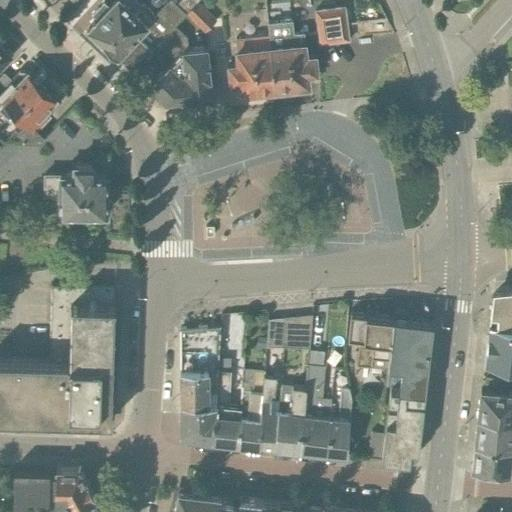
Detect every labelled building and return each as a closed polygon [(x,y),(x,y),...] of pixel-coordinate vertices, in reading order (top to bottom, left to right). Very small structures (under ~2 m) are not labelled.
[(140,2),(137,0),(115,0),(88,28),(117,56),(119,53),(129,63),(139,52),(144,56),(149,51),(158,41),(175,24),(185,13),(197,1),(197,0),(179,0),(176,3),(172,0),(167,0),(154,14),(153,10),(146,4),(140,2)] [(197,1),(185,13),(203,31),(215,19),(197,1)] [(328,20),(316,21),(318,39),(330,38),(328,20)] [(175,24),(158,41),(149,51),(166,65),(150,84),(152,85),(149,88),(161,100),(164,97),(166,99),(181,97),(181,99),(196,98),(196,96),(211,94),(205,45),(192,46),(191,41),(175,24)] [(270,33),(275,88),(309,84),(308,72),(317,71),(315,53),(308,54),(306,40),(305,40),(304,30),(270,33)] [(241,91),(275,88),(270,33),(235,37),(236,60),(228,61),(230,81),(240,80),(241,91)] [(0,66),(12,54),(7,49),(6,50),(0,44),(0,66)] [(0,108),(9,117),(42,84),(27,71),(20,70),(11,79),(3,72),(0,75),(0,108)] [(25,140),(39,140),(40,140),(40,139),(47,132),(39,124),(57,105),(56,97),(42,84),(9,117),(19,128),(16,131),(25,140)] [(51,133),(79,150),(93,128),(65,111),(51,133)] [(109,194),(107,194),(107,173),(93,173),(93,163),(74,163),(73,171),(44,172),(43,193),(38,193),(38,190),(19,190),(19,212),(38,212),(38,209),(43,209),(43,212),(48,212),(48,221),(56,221),(56,212),(107,212),(107,209),(109,209),(113,205),(113,197),(109,194)] [(51,284),(49,358),(0,357),(0,416),(112,419),(112,417),(111,417),(112,385),(116,385),(116,365),(112,365),(114,287),(115,287),(115,285),(113,285),(51,284)] [(511,285),(501,287),(492,295),(489,322),(511,324),(511,285)] [(348,337),(359,338),(357,364),(388,366),(388,365),(387,365),(394,315),(391,314),(391,316),(377,314),(378,310),(367,309),(367,313),(352,312),(353,310),(351,310),(348,337)] [(386,385),(391,385),(385,431),(382,458),(409,461),(410,456),(414,456),(415,449),(418,449),(423,404),(421,404),(423,391),(426,391),(434,321),(432,321),(433,319),(431,319),(431,320),(422,319),(422,317),(409,315),(407,311),(396,310),(394,315),(387,365),(388,365),(388,366),(386,385)] [(284,347),(309,347),(312,314),(287,316),(284,347)] [(266,346),(284,347),(287,316),(268,318),(267,337),(266,346)] [(488,360),(487,364),(511,367),(511,324),(489,322),(484,360),(488,360)] [(180,327),(180,364),(180,383),(181,401),(180,430),(184,435),(185,434),(212,438),(217,369),(218,369),(220,324),(180,327)] [(266,350),(266,346),(267,337),(257,336),(256,349),(266,350)] [(306,385),(298,448),(324,451),(328,414),(329,414),(331,396),(322,396),(325,364),(306,362),(305,385),(306,385)] [(212,438),(236,441),(240,413),(241,403),(243,393),(245,367),(243,367),(239,404),(229,404),(230,369),(218,369),(217,369),(212,438)] [(236,441),(257,443),(263,389),(264,377),(264,373),(264,369),(245,367),(243,393),(241,403),(240,413),(236,441)] [(257,443),(272,445),(276,408),(277,408),(277,401),(278,401),(279,392),(274,392),(276,374),(264,373),(264,377),(263,389),(257,443)] [(272,445),(298,448),(306,385),(305,385),(293,383),(291,402),(278,401),(277,401),(277,408),(276,408),(272,445)] [(338,415),(329,414),(328,414),(324,451),(347,453),(349,434),(350,416),(351,398),(349,387),(340,386),(338,415)] [(511,393),(481,389),(477,416),(511,419),(511,393)] [(511,419),(477,416),(474,444),(511,447),(511,419)] [(368,456),(382,458),(385,431),(371,430),(368,456)] [(478,469),(511,472),(511,447),(474,444),(472,461),(478,469)] [(40,511),(96,511),(100,507),(93,493),(94,493),(87,480),(86,481),(79,468),(56,467),(56,472),(50,472),(50,468),(14,468),(13,503),(27,503),(27,496),(49,497),(49,496),(55,496),(37,505),(40,511)] [(218,511),(220,498),(220,494),(184,490),(183,500),(176,499),(172,511),(218,511)] [(260,511),(262,499),(239,497),(238,504),(232,504),(233,500),(220,498),(218,511),(260,511)] [(306,511),(306,506),(307,504),(262,499),(260,511),(306,511)]
